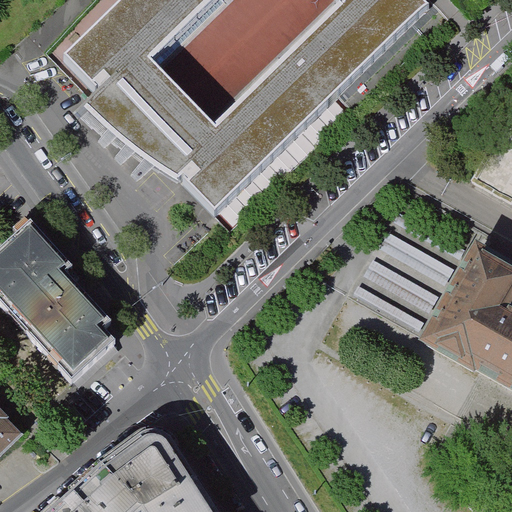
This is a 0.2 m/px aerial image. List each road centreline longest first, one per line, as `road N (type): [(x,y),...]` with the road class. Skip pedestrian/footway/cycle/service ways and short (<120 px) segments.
road 1 (residential): [(181,363),(511,40)]
road 2 (residential): [(0,122),(143,329),(181,363)]
road 3 (residential): [(14,511),(181,363)]
road 4 (residential): [(181,363),(273,511)]
